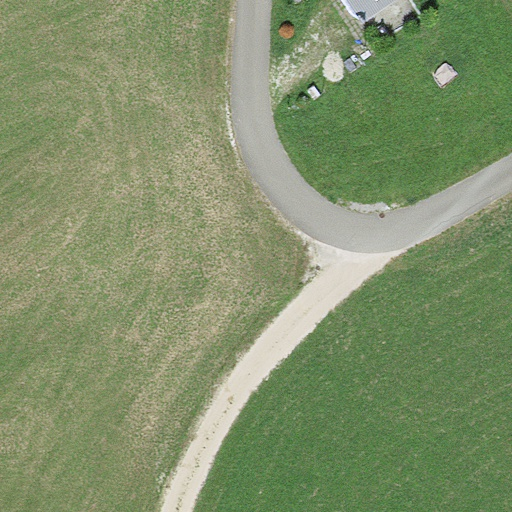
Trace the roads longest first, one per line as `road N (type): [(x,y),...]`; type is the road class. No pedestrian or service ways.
road 1 (track): [(511,182),(476,205),(365,239),(317,228),(269,175),(255,132),(252,0)]
road 2 (track): [(365,239),(229,385),(180,511)]
